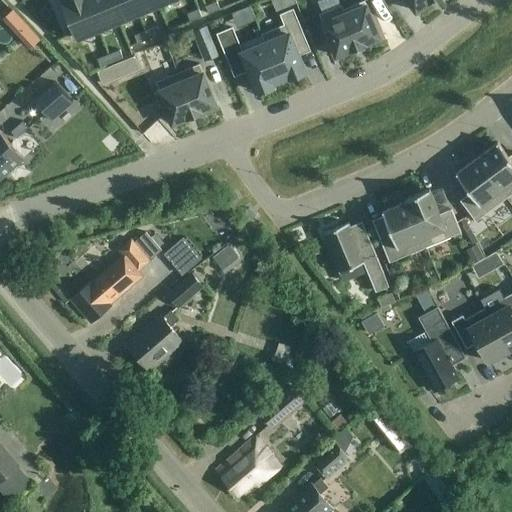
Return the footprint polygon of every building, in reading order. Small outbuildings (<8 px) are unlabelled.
[(98,29),(85,0),(69,0),(62,3),(77,38),(98,29)] [(118,21),(109,0),(85,0),(98,29),(118,21)] [(138,13),(132,0),(109,0),(118,21),(138,13)] [(158,4),(156,0),(132,0),(138,13),(158,4)] [(432,0),(406,0),(416,12),(428,2),(428,3),(432,0)] [(216,1),(205,6),(208,14),(220,9),(216,1)] [(380,38),(364,1),(343,9),(358,48),(366,45),(366,44),(380,38)] [(358,48),(343,9),(341,5),(319,14),(336,56),(350,50),(350,51),(358,48)] [(198,9),(187,14),(190,21),(201,17),(198,9)] [(290,79),(305,72),(291,37),(302,33),(293,10),(280,15),(288,34),(265,43),(281,80),(289,77),(290,79)] [(157,26),(145,31),(149,39),(160,34),(157,26)] [(281,80),(265,43),(242,52),(233,30),(218,36),(228,62),(242,56),(257,92),(273,86),(272,84),(281,80)] [(145,31),(134,35),(137,43),(149,39),(145,31)] [(119,50),(108,54),(112,62),(123,57),(119,50)] [(108,54),(97,59),(100,67),(112,62),(108,54)] [(177,73),(195,115),(216,106),(199,64),(177,73)] [(173,124),(195,115),(177,73),(155,82),(173,124)] [(51,121),(72,102),(55,82),(33,101),(51,121)] [(0,180),(24,160),(0,132),(0,180)] [(497,143),(476,158),(506,198),(511,193),(511,161),(511,162),(497,143)] [(506,198),(476,158),(455,174),(470,193),(460,201),(475,221),(506,198)] [(429,190),(405,200),(425,248),(461,233),(451,209),(439,214),(429,190)] [(425,248),(405,200),(404,200),(405,202),(382,212),(391,234),(379,239),(389,263),(425,248)] [(388,287),(362,222),(350,227),(348,223),(322,234),(339,273),(363,263),(375,292),(388,287)] [(111,306),(110,305),(143,277),(138,272),(162,252),(158,247),(162,244),(154,235),(150,238),(146,233),(134,244),(131,241),(119,251),(124,256),(89,286),(88,285),(71,300),(91,323),(111,306)] [(228,245),(212,258),(224,274),(242,261),(228,245)] [(488,256),(471,266),(478,278),(495,268),(488,256)] [(190,275),(166,295),(179,309),(203,288),(190,275)] [(417,279),(400,284),(404,296),(420,290),(417,279)] [(511,293),(485,309),(508,350),(511,348),(511,293)] [(466,357),(437,307),(418,317),(432,342),(413,353),(434,391),(459,377),(452,365),(466,357)] [(508,350),(485,309),(465,320),(462,316),(451,322),(466,349),(477,342),(488,361),(508,350)] [(181,341),(170,329),(179,320),(170,311),(160,318),(160,317),(126,348),(147,371),(181,341)] [(311,353),(314,334),(300,331),(297,351),(311,353)] [(33,374),(36,362),(23,358),(19,371),(33,374)] [(292,385),(259,414),(273,430),(306,401),(292,385)] [(406,444),(380,414),(371,422),(396,452),(406,444)] [(256,437),(217,470),(240,496),(255,483),(259,488),(282,467),(256,437)] [(335,444),(311,462),(327,481),(351,460),(335,444)] [(0,446),(0,482),(18,467),(0,446)] [(320,477),(312,486),(282,511),(335,511),(320,495),(328,486),(320,477)]
